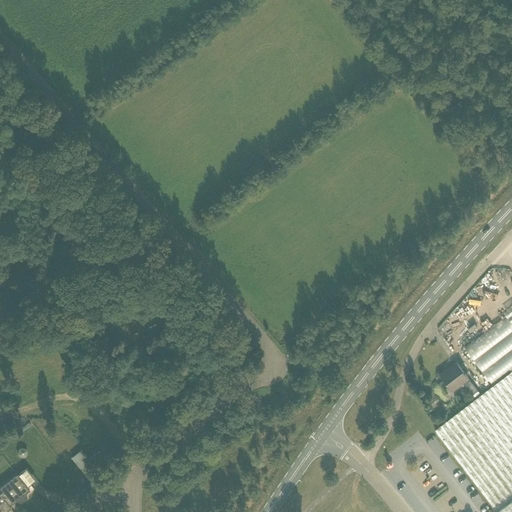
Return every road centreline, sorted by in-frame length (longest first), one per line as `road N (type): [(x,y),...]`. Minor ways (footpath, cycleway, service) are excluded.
road 1 (unclassified): [(121,482),(279,356),(0,34)]
road 2 (secondary): [(323,433),(511,208)]
road 3 (unclassified): [(357,462),(380,440),(429,328),(511,233)]
road 4 (track): [(141,466),(81,400),(21,412),(0,407)]
